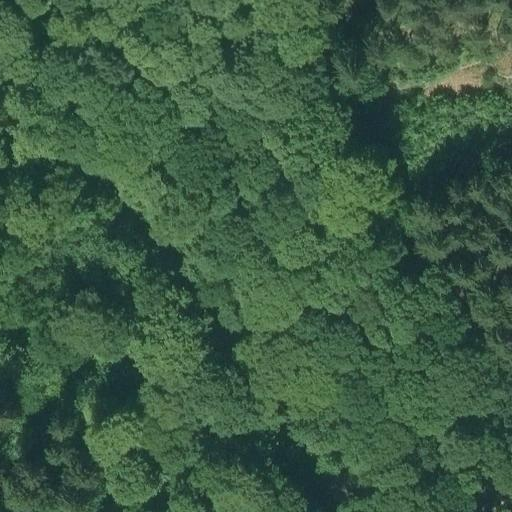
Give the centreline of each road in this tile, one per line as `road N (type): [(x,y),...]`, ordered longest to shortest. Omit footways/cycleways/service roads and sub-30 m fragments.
road 1 (track): [(0,124),(85,158),(149,214),(357,511)]
road 2 (track): [(511,374),(318,0)]
